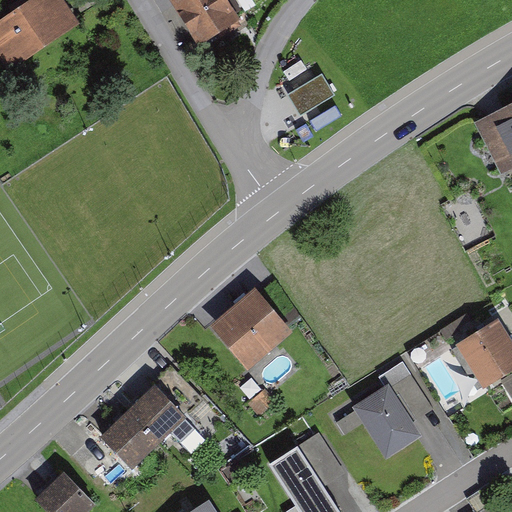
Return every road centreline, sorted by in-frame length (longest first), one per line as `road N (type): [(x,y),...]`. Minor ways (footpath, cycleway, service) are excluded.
road 1 (secondary): [(0,459),(279,211)]
road 2 (secondary): [(279,211),(511,54)]
road 3 (residential): [(240,149),(145,0)]
road 4 (residential): [(314,0),(289,25),(240,149)]
